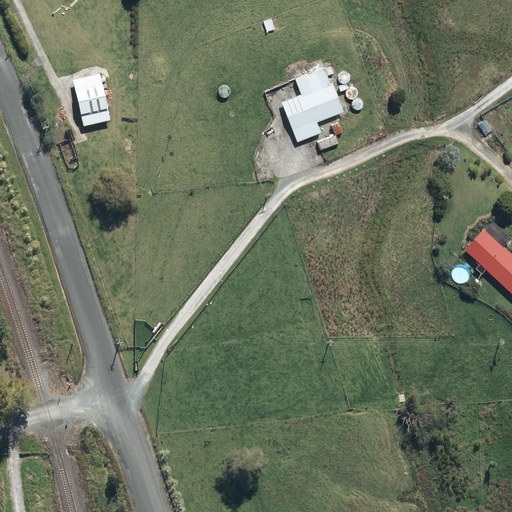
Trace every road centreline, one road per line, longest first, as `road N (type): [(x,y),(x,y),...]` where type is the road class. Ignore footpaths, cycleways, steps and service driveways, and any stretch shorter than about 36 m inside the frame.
road 1 (unclassified): [(111,397),(511,355)]
road 2 (unclassified): [(0,74),(111,397)]
road 3 (unclassified): [(111,397),(150,511)]
